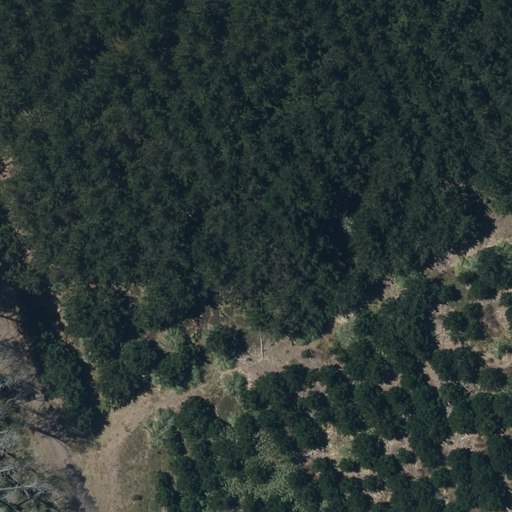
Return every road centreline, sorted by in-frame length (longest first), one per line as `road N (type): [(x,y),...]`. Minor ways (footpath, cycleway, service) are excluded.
road 1 (track): [(133,511),(340,315),(511,201)]
road 2 (track): [(83,511),(0,330)]
